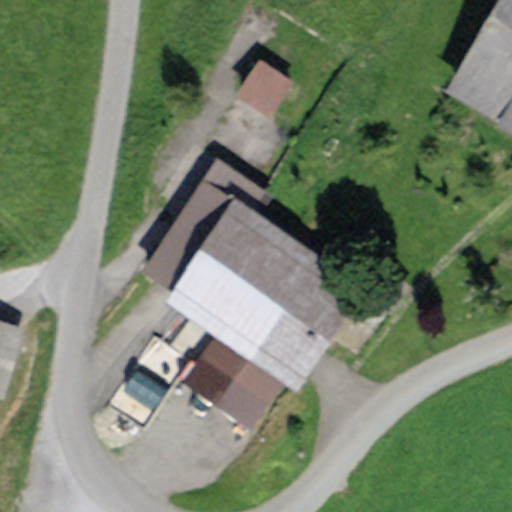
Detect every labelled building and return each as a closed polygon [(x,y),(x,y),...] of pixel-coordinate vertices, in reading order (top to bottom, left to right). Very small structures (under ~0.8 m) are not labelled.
[(511,6),(510,10),(511,10),(511,22),(497,50),(488,45),(462,92),(511,120),(511,6)] [(273,111),(296,82),(265,58),(242,87),(273,111)] [(296,372),(353,290),(209,191),(152,274),(296,372)] [(0,388),(1,388),(17,337),(0,331),(0,388)] [(257,422),(280,368),(207,337),(184,390),(257,422)]
